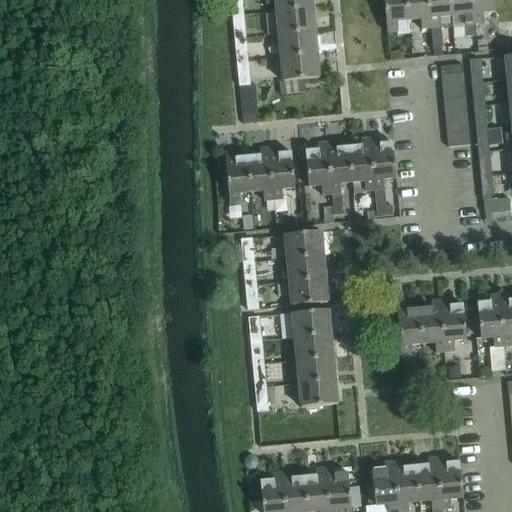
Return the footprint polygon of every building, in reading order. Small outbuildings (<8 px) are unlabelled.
[(230,0),(232,17),(243,16),(241,0),(230,0)] [(274,0),(276,13),(314,9),(313,0),(311,1),(310,0),(274,0)] [(408,21),(405,0),(383,0),(387,33),(396,32),(395,22),(408,21)] [(420,30),(430,29),(427,0),(405,0),(408,21),(419,20),(420,30)] [(451,17),(449,0),(427,0),(430,29),(440,28),(439,18),(451,17)] [(463,26),(473,25),(470,0),(449,0),(451,17),(462,16),(463,26)] [(470,0),(473,25),(483,24),(482,14),(495,13),(493,0),(470,0)] [(278,36),(314,32),(313,18),(315,18),(314,9),(276,13),(278,36)] [(235,40),(245,39),(243,16),(232,17),(235,40)] [(281,59),(318,55),(318,47),(315,47),(314,32),(278,36),(281,59)] [(237,63),(247,62),(245,39),(235,40),(237,63)] [(318,55),(281,59),(283,83),(319,79),(317,64),(319,64),(318,55)] [(471,85),(482,84),(480,60),(469,61),(471,85)] [(239,87),(250,86),(247,62),(237,63),(239,87)] [(441,78),(463,76),(463,74),(462,66),(440,68),(441,78)] [(268,76),(251,78),(253,93),(270,92),(268,76)] [(463,76),(441,78),(442,88),(464,86),(463,76)] [(473,108),(484,107),(482,84),(471,85),(473,108)] [(443,98),(465,96),(464,86),(442,88),(443,98)] [(444,108),(466,106),(465,96),(443,98),(444,108)] [(445,118),(467,116),(466,106),(444,108),(445,118)] [(476,131),(486,130),(484,107),(473,108),(476,131)] [(446,128),(468,126),(467,116),(445,118),(446,128)] [(447,138),(469,136),(468,126),(446,128),(447,138)] [(478,154),(489,153),(486,130),(476,131),(478,154)] [(469,136),(447,138),(448,148),(470,146),(469,136)] [(369,140),(374,191),(384,190),(383,180),(395,179),(392,143),(379,145),(378,139),(369,140)] [(365,192),(374,191),(369,140),(361,141),(362,146),(348,147),(352,183),(364,182),(365,192)] [(352,183),(348,147),(336,149),(335,143),(326,144),(331,195),(333,216),(343,216),(340,184),(352,183)] [(321,196),(331,195),(326,144),(318,145),(318,150),(305,152),(308,187),(321,186),(321,196)] [(276,149),(268,150),(273,201),(283,200),(282,190),(294,189),(291,153),(277,154),(276,149)] [(263,202),(273,201),(268,150),(260,150),(260,156),(247,157),(251,193),(262,192),(263,202)] [(251,193),(247,157),(234,159),(234,153),(225,154),(229,205),(239,204),(238,194),(251,193)] [(480,177),(491,176),(489,153),(478,154),(480,177)] [(491,176),(480,177),(483,201),(493,200),(491,176)] [(287,260),(323,257),(321,242),(323,242),(322,233),(320,234),(320,233),(285,236),(287,260)] [(243,263),(254,262),(251,240),(241,241),(243,263)] [(289,283),(327,279),(326,271),(324,271),(323,257),(287,260),(289,283)] [(245,287),(256,286),(254,262),(243,263),(245,287)] [(327,279),(289,283),(291,306),(327,304),(326,289),(328,288),(327,279)] [(256,286),(245,287),(248,311),(258,310),(256,286)] [(511,336),(511,300),(507,301),(507,295),(498,296),(503,347),(511,346),(511,340),(511,336)] [(503,347),(498,296),(490,297),(491,302),(477,304),(480,339),(493,338),(494,348),(489,349),(491,373),(505,372),(503,347)] [(440,302),(445,353),(454,352),(453,342),(466,341),(462,305),(449,306),(448,301),(440,302)] [(435,354),(445,353),(440,302),(431,303),(432,308),(419,309),(422,345),(434,344),(435,354)] [(422,345),(419,309),(406,311),(405,305),(396,305),(401,357),(411,356),(410,346),(422,345)] [(295,339),(332,335),(331,326),(329,326),(328,312),(293,315),(295,339)] [(259,318),(248,319),(250,343),(261,342),(261,335),(259,318)] [(297,362),(332,358),(331,344),(333,343),(332,335),(295,339),(297,362)] [(253,366),(263,365),(261,342),(250,343),(253,366)] [(299,385),(336,381),(336,373),(334,373),(332,358),(297,362),(299,385)] [(255,389),(266,388),(263,365),(253,366),(255,389)] [(336,381),(299,385),(301,408),(337,405),(335,390),(337,390),(336,381)] [(266,388),(255,389),(257,413),(268,412),(266,388)] [(254,469),(257,465),(257,460),(253,457),(248,457),(247,457),(244,462),(245,467),(247,469),(249,470),(254,469)] [(436,459),(441,510),(451,509),(450,500),(462,498),(459,463),(445,464),(445,458),(436,459)] [(440,511),(441,510),(436,459),(428,460),(428,465),(415,467),(418,503),(431,501),(431,511),(440,511)] [(418,503),(415,467),(402,468),(402,462),(393,463),(397,511),(407,511),(407,504),(418,503)] [(397,511),(393,463),(385,464),(385,470),(372,471),(375,507),(388,505),(388,511),(397,511)] [(333,469),(325,470),(328,511),(338,511),(338,510),(351,509),(349,496),(348,481),(347,473),(333,475),(333,469)] [(316,476),(303,477),(306,511),(328,511),(325,470),(316,471),(316,476)] [(290,473),(282,474),(285,511),(306,511),(303,477),(290,479),(290,473)] [(274,480),(260,482),(262,511),(285,511),(282,474),(273,475),(274,480)]
